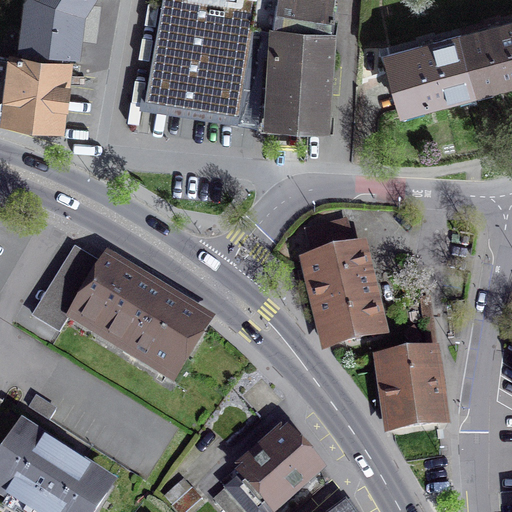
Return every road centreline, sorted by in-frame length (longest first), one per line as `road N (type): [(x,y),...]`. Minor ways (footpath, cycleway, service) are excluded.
road 1 (residential): [(508,202),(306,189),(279,204),(217,284)]
road 2 (residential): [(508,202),(478,368),(477,511)]
road 3 (secondary): [(217,284),(334,402),(404,511)]
road 4 (secondary): [(0,164),(97,206),(217,284)]
